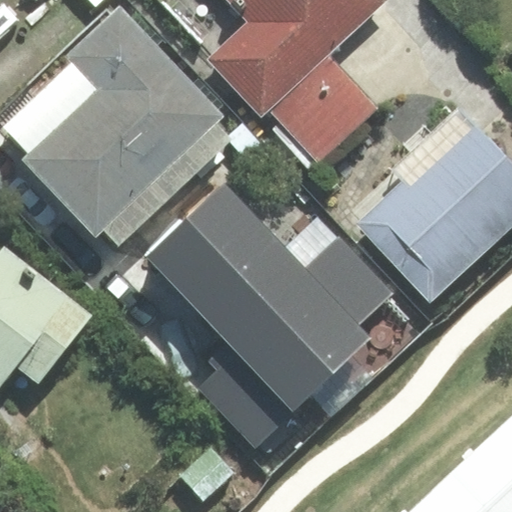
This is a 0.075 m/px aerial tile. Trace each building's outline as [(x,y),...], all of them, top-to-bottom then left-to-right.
[(384,0),(223,0),(247,25),(205,65),(257,120),(264,114),(315,167),(375,111),(324,57),(384,0)] [(0,133),(22,156),(15,163),(89,240),(96,233),(113,250),(235,134),(114,8),(61,58),(68,65),(0,129),(0,133)] [(511,167),(461,109),(342,212),(425,307),(511,231),(511,167)] [(226,180),(146,257),(288,404),(395,302),(333,237),(306,263),(226,180)] [(0,385),(12,370),(34,387),(89,316),(0,247),(0,385)] [(511,511),(511,411),(399,511),(511,511)]
